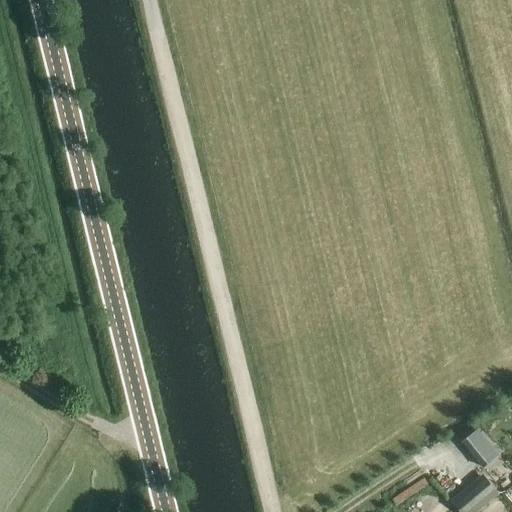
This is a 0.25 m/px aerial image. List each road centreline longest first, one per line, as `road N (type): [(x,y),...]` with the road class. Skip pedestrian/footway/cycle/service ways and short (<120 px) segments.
road 1 (tertiary): [(165,511),(39,0)]
road 2 (track): [(268,511),(146,0)]
road 3 (track): [(0,360),(108,429),(143,421)]
